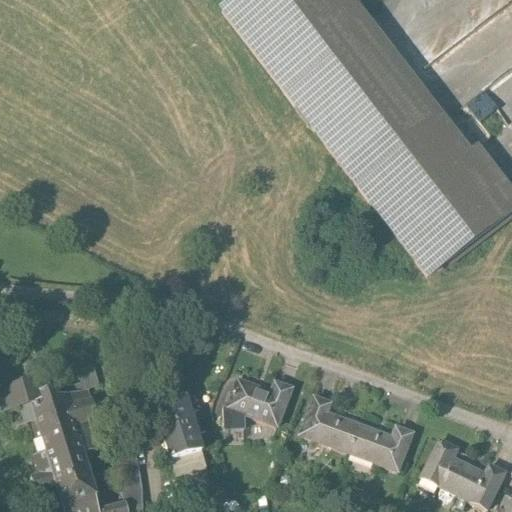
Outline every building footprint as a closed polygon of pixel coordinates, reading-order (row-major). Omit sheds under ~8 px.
[(511,220),(511,215),(348,0),(234,0),(218,13),(426,286),(511,220)] [(5,332),(0,333),(0,361),(12,358),(5,332)] [(43,382),(0,394),(0,421),(28,415),(50,408),(43,382)] [(288,403),(234,382),(222,417),(275,435),(288,403)] [(50,408),(28,415),(58,511),(134,511),(134,510),(125,511),(94,511),(77,460),(106,449),(98,442),(85,396),(50,408)] [(357,430),(326,419),(331,407),(310,400),(306,412),(295,443),(346,461),(357,430)] [(200,458),(184,401),(152,409),(168,468),(198,459),(200,458)] [(389,441),(357,430),(346,461),(396,481),(412,439),(392,431),(389,441)] [(456,456),(436,446),(416,485),(470,511),(487,511),(504,479),(485,470),(481,479),(452,465),(456,456)] [(131,453),(111,457),(120,498),(139,494),(131,453)] [(198,459),(168,468),(182,511),(212,502),(198,459)]
